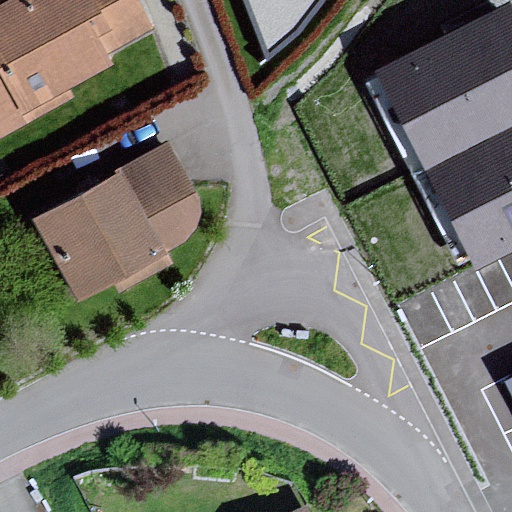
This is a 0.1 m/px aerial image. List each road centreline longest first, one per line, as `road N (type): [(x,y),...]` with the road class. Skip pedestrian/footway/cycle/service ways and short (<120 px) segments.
road 1 (residential): [(196,0),(232,96),(250,183),(248,214),(199,327),(190,368)]
road 2 (residential): [(446,511),(407,459),(323,405),(266,380),(190,368)]
road 3 (residential): [(190,368),(141,371),(86,390),(0,435)]
